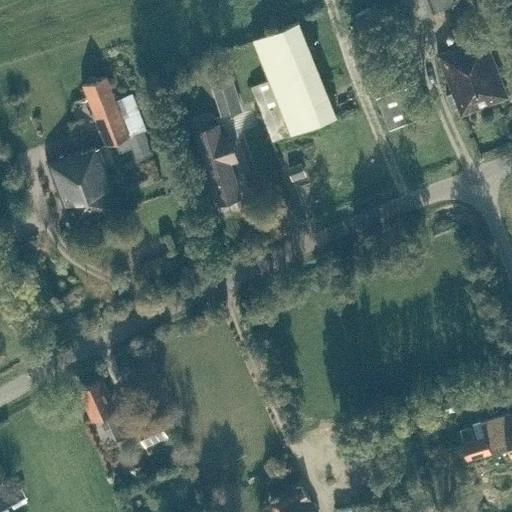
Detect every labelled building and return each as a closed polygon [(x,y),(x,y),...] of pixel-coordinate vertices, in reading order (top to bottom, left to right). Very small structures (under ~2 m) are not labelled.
[(402,0),(410,19),(456,2),(455,0),(402,0)] [(398,3),(378,11),(385,28),(405,19),(398,3)] [(251,86),(260,108),(273,139),(337,114),(299,20),(253,38),(270,78),(251,86)] [(453,48),(438,54),(452,91),(446,94),(451,108),(458,105),(460,111),(461,114),(507,95),(486,39),(471,45),(470,41),(468,42),(465,33),(449,39),(453,48)] [(4,78),(10,94),(27,87),(21,71),(4,78)] [(223,114),(240,108),(229,73),(211,78),(223,114)] [(106,144),(146,129),(132,93),(116,100),(107,75),(83,84),(106,144)] [(390,128),(431,111),(418,79),(377,97),(390,128)] [(31,107),(25,94),(12,100),(17,113),(31,107)] [(229,136),(222,138),(218,124),(194,131),(216,203),(240,195),(230,162),(236,159),(229,136)] [(73,228),(122,209),(98,147),(83,152),(81,148),(48,161),(73,228)] [(287,167),(293,180),(307,174),(301,161),(287,167)] [(123,404),(120,405),(115,407),(102,378),(80,388),(93,417),(104,412),(117,440),(135,432),(123,404)] [(511,419),(510,412),(480,421),(485,436),(462,443),(467,459),(510,446),(511,454),(511,419)] [(168,435),(159,415),(136,426),(146,445),(168,435)] [(470,425),(460,428),(464,439),(473,436),(470,425)] [(314,511),(316,511),(302,486),(271,504),(276,511),(314,511)]
